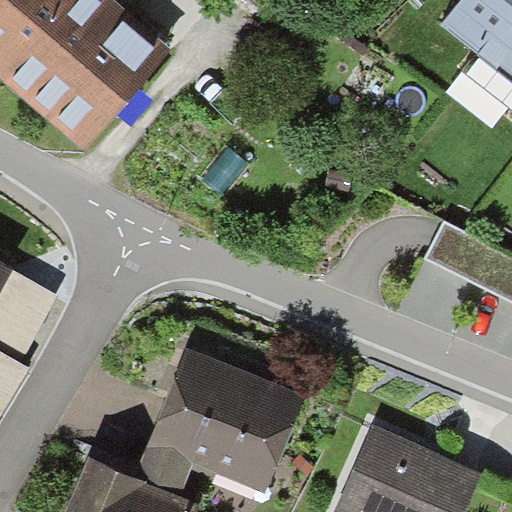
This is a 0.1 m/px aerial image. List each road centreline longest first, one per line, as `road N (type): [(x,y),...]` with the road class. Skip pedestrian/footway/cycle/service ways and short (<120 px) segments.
road 1 (residential): [(511,379),(138,223)]
road 2 (residential): [(138,223),(44,414),(0,470)]
road 3 (residential): [(138,223),(0,148)]
